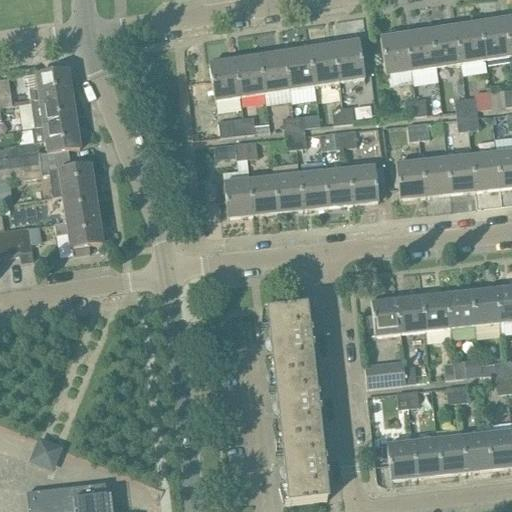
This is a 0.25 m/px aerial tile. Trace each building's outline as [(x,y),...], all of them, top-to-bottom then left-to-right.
[(479,26),(485,64),(510,60),(504,22),(479,26)] [(460,68),(485,64),(479,26),(454,29),(460,68)] [(430,33),(435,72),(460,68),(454,29),(430,33)] [(435,72),(430,33),(405,37),(411,75),(435,72)] [(386,79),(411,75),(405,37),(380,41),(386,79)] [(333,48),(338,86),(364,83),(358,44),(333,48)] [(314,90),(338,86),(333,48),(308,52),(314,90)] [(283,55),(289,94),(314,90),(308,52),(283,55)] [(264,98),(289,94),(283,55),(258,59),(264,98)] [(239,101),(264,98),(258,59),(233,63),(239,101)] [(214,105),(239,101),(233,63),(208,67),(214,105)] [(30,106),(31,106),(71,100),(67,73),(35,78),(37,93),(28,94),(30,106)] [(0,110),(12,109),(8,81),(0,82),(0,110)] [(511,93),(503,94),(504,110),(511,109),(511,93)] [(75,126),(71,100),(31,106),(35,132),(43,131),(75,126)] [(466,118),(477,117),(475,101),(465,102),(466,118)] [(466,118),(465,102),(454,103),(456,119),(466,118)] [(415,104),(417,120),(426,119),(425,103),(415,104)] [(417,120),(415,104),(404,105),(405,121),(417,120)] [(342,112),(345,128),(354,127),(352,111),(342,112)] [(333,129),(345,128),(342,112),(331,113),(333,129)] [(466,118),(468,135),(478,134),(477,117),(466,118)] [(468,135),(466,118),(456,119),(458,136),(468,135)] [(294,137),(304,136),(302,120),(292,121),(294,137)] [(253,121),(242,122),(245,138),(255,137),(253,121)] [(292,121),(282,122),(284,138),(294,137),(292,121)] [(219,141),(245,138),(242,122),(217,125),(219,141)] [(75,126),(43,131),(47,157),(79,152),(75,126)] [(427,127),(417,128),(418,144),(429,143),(427,127)] [(418,144),(417,128),(406,129),(408,146),(418,144)] [(354,135),(344,136),(346,152),(356,151),(354,135)] [(294,137),(296,153),(306,152),(304,136),(294,137)] [(346,152),(344,136),(333,136),(335,153),(346,152)] [(294,137),(284,138),(285,154),(296,153),(294,137)] [(236,163),(246,163),(244,146),(235,147),(236,163)] [(255,146),(244,146),(246,163),(257,162),(255,146)] [(0,172),(39,167),(37,154),(16,158),(15,149),(0,150),(0,172)] [(213,152),(214,161),(227,160),(226,150),(213,152)] [(348,173),(352,209),(377,206),(372,160),(357,162),(356,151),(346,152),(348,173)] [(511,154),(495,157),(499,193),(511,191),(511,154)] [(499,193),(495,157),(470,159),(474,196),(499,193)] [(449,199),(474,196),(470,159),(446,162),(449,199)] [(421,165),(425,201),(449,199),(446,162),(421,165)] [(0,184),(9,183),(50,177),(49,174),(48,165),(39,167),(0,172),(0,184)] [(399,204),(425,201),(421,165),(395,167),(399,204)] [(53,200),(61,199),(94,194),(90,168),(49,174),(50,177),(53,200)] [(323,175),(327,212),(352,209),(348,173),(323,175)] [(298,178),(302,215),(327,212),(323,175),(298,178)] [(273,181),(277,217),(302,215),(298,178),(273,181)] [(252,220),(277,217),(273,181),(248,184),(252,220)] [(252,220),(248,184),(223,186),(227,223),(252,220)] [(65,226),(98,221),(94,194),(61,199),(65,226)] [(102,247),(98,221),(65,226),(53,228),(55,240),(67,238),(69,252),(71,252),(72,260),(89,257),(88,249),(102,247)] [(16,234),(19,260),(32,258),(30,248),(40,246),(38,231),(28,232),(16,234)] [(7,261),(19,260),(18,249),(16,234),(16,233),(4,235),(3,235),(7,261)] [(511,287),(504,289),(505,292),(496,293),(499,327),(511,325),(511,287)] [(496,293),(488,294),(488,290),(470,292),(474,330),(499,327),(496,293)] [(470,292),(454,294),(454,297),(446,298),(449,333),(474,330),(470,292)] [(421,298),(421,301),(425,335),(449,333),(446,298),(436,299),(436,296),(421,298)] [(397,312),(400,338),(425,335),(421,301),(421,298),(404,299),(405,303),(396,304),(397,312)] [(374,341),(400,338),(396,304),(387,305),(387,301),(370,303),(372,318),(373,330),(374,341)] [(305,310),(262,315),(262,316),(267,315),(274,379),(312,375),(305,310)] [(372,318),(359,319),(360,331),(373,330),(372,318)] [(511,364),(503,365),(505,381),(511,380),(511,364)] [(404,388),(405,388),(403,371),(402,365),(364,369),(367,394),(404,389),(404,388)] [(464,365),(453,366),(455,383),(465,382),(464,365)] [(495,382),(505,381),(503,365),(493,366),(495,382)] [(445,384),(455,383),(453,366),(443,367),(445,384)] [(414,370),(403,371),(405,388),(416,387),(414,370)] [(319,439),(312,375),(274,379),(281,443),(319,439)] [(505,381),(495,382),(496,398),(507,397),(505,381)] [(466,389),(456,390),(458,407),(467,406),(466,389)] [(458,407),(456,390),(446,391),(447,408),(458,407)] [(406,396),(408,412),(418,411),(416,395),(406,396)] [(408,412),(406,396),(396,397),(397,413),(408,412)] [(511,471),(511,442),(511,435),(486,437),(490,474),(511,471)] [(490,474),(486,437),(461,440),(465,477),(490,474)] [(326,504),(319,439),(281,443),(288,507),(284,507),(284,508),(326,504)] [(465,477),(461,440),(436,443),(440,479),(465,477)] [(436,443),(411,445),(415,482),(440,479),(436,443)] [(390,485),(415,482),(411,445),(386,448),(390,485)] [(107,511),(105,487),(26,496),(27,511),(107,511)]
